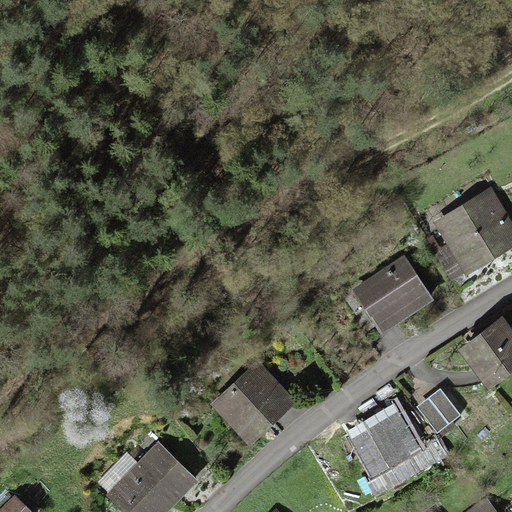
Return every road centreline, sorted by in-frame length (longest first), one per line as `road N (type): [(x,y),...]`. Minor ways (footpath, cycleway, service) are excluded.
road 1 (track): [(511,78),(231,228),(0,395)]
road 2 (residential): [(214,511),(406,353),(511,290)]
